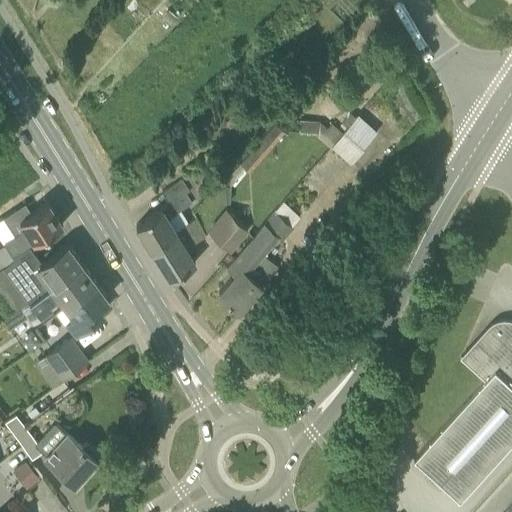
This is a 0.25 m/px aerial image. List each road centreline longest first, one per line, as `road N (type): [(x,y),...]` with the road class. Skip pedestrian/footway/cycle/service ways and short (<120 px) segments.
road 1 (tertiary): [(223,430),(0,66)]
road 2 (tertiary): [(276,439),(344,384),(487,130)]
road 3 (unclassified): [(487,130),(408,0)]
